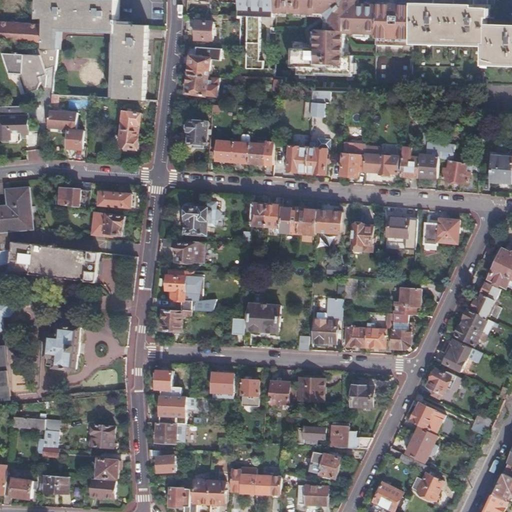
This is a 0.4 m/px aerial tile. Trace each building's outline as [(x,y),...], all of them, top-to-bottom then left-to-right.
[(0,0),(0,42),(47,46),(47,20),(40,19),(39,26),(0,22),(0,0)] [(47,20),(47,46),(58,47),(60,27),(118,29),(114,98),(145,100),(150,24),(122,23),(122,19),(119,19),(119,0),(40,0),(40,2),(40,11),(40,19),(47,20)] [(239,0),(240,15),(247,15),(248,68),(264,68),(264,60),(260,60),(261,13),(275,13),(275,0),(239,0)] [(330,21),(330,33),(345,34),(350,34),(350,0),(275,0),(275,13),(325,15),(330,21)] [(350,0),(350,34),(377,35),(377,11),(377,4),(366,4),(362,0),(350,0)] [(511,65),(511,24),(493,24),(493,18),(496,18),(496,0),(433,0),(433,3),(412,2),(412,4),(412,6),(412,43),(485,46),(484,65),(511,65)] [(32,10),(40,11),(40,2),(32,2),(32,10)] [(412,6),(377,4),(377,11),(377,35),(376,81),(413,82),(412,43),(412,6)] [(213,40),(214,22),(198,21),(197,40),(213,40)] [(345,56),(345,34),(330,33),(317,32),(316,51),(293,50),(293,70),(299,70),(299,77),(353,78),(353,57),(345,56)] [(197,46),(196,58),(192,57),(190,74),(209,75),(211,59),(222,60),(223,47),(197,46)] [(209,75),(190,74),(188,92),(207,95),(209,75)] [(476,85),(481,85),(485,85),(485,74),(476,74),(476,85)] [(220,76),(209,75),(207,95),(219,96),(220,76)] [(283,78),(275,78),(274,90),(281,90),(283,78)] [(451,93),(451,84),(441,84),(440,93),(451,93)] [(334,91),(316,90),(315,103),(329,104),(329,100),(334,100),(334,91)] [(306,117),(313,118),(314,116),(315,103),(307,102),(306,117)] [(329,104),(315,103),(314,116),(328,117),(329,104)] [(29,106),(0,107),(0,139),(1,140),(2,140),(4,143),(15,142),(15,144),(19,144),(22,142),(23,139),(23,134),(28,134),(30,134),(30,130),(31,129),(30,120),(29,120),(29,106)] [(51,112),(49,129),(70,132),(69,149),(84,150),(85,132),(77,132),(78,114),(51,112)] [(124,129),(140,131),(141,122),(142,122),(143,114),(126,112),(124,129)] [(208,132),(211,132),(212,128),(209,127),(209,122),(190,120),(190,129),(191,129),(191,142),(194,142),(205,143),(207,143),(208,132)] [(139,138),(140,131),(124,129),(122,147),(140,149),(141,138),(139,138)] [(441,158),(451,160),(453,152),(454,144),(433,142),(434,133),(424,132),(422,147),(422,153),(441,155),(441,158)] [(311,148),(308,171),(327,173),(329,148),(332,148),(333,138),(320,137),(319,147),(311,146),(311,148)] [(218,159),(234,160),(235,142),(219,140),(218,159)] [(235,142),(234,160),(249,161),(250,143),(235,142)] [(250,143),(249,161),(275,163),(276,145),(250,143)] [(359,170),(365,170),(365,169),(366,152),(367,146),(345,144),(342,174),(358,175),(359,170)] [(290,170),(308,171),(311,148),(292,146),(290,170)] [(402,175),(420,176),(422,153),(422,147),(405,146),(404,155),(402,173),(402,175)] [(404,155),(366,152),(365,169),(383,171),(383,173),(392,174),(393,172),(402,173),(404,155)] [(468,163),(470,154),(453,152),(451,160),(468,163)] [(420,176),(439,178),(441,158),(441,155),(422,153),(420,176)] [(511,183),(511,155),(493,154),(490,182),(511,183)] [(469,183),(472,164),(468,163),(451,160),(449,170),(445,169),(443,179),(469,183)] [(90,208),(92,182),(83,182),(83,188),(67,187),(67,191),(61,191),(60,204),(90,208)] [(0,263),(11,264),(14,242),(8,241),(8,232),(34,229),(29,188),(7,190),(9,206),(0,207),(0,263)] [(132,206),(133,193),(106,190),(104,203),(118,205),(117,208),(125,209),(126,206),(132,206)] [(222,193),(213,192),(213,204),(210,204),(210,208),(189,207),(189,218),(190,218),(189,232),(209,233),(209,225),(214,225),(216,223),(216,218),(221,216),(222,193)] [(261,196),(253,196),(252,224),(267,225),(269,204),(261,204),(261,196)] [(269,204),(267,225),(282,226),(284,198),(277,197),(276,205),(269,204)] [(284,198),(282,226),(281,232),(299,233),(301,209),(291,208),(291,198),(284,198)] [(319,201),(318,210),(317,231),(343,232),(344,211),(330,210),(331,202),(319,201)] [(301,209),(299,233),(317,234),(317,231),(318,210),(301,209)] [(125,227),(126,217),(96,213),(93,234),(114,237),(114,234),(123,235),(123,226),(125,227)] [(409,238),(410,219),(389,218),(388,236),(409,238)] [(458,243),(460,220),(439,219),(438,242),(458,243)] [(364,251),(373,251),(374,227),(366,226),(366,225),(354,224),(353,243),(364,244),(364,251)] [(208,241),(196,240),(196,243),(178,242),(178,253),(180,253),(179,261),(207,263),(208,248),(208,241)] [(98,282),(101,252),(42,245),(14,242),(11,264),(11,266),(10,272),(98,282)] [(499,255),(494,265),(497,266),(491,279),(506,286),(510,276),(511,277),(511,251),(506,249),(502,256),(499,255)] [(257,264),(249,263),(248,273),(248,279),(256,279),(257,264)] [(424,276),(429,270),(424,266),(419,272),(424,276)] [(190,270),(172,269),(172,275),(169,275),(169,279),(167,280),(167,283),(168,284),(169,287),(174,287),(174,300),(180,300),(179,309),(185,310),(194,310),(195,310),(195,301),(199,302),(203,279),(193,278),(190,278),(190,270)] [(354,277),(349,277),(346,277),(345,298),(358,298),(359,277),(354,277)] [(502,289),(488,282),(483,292),(485,293),(497,299),(502,289)] [(421,288),(403,287),(401,287),(401,294),(405,294),(404,302),(397,302),(396,314),(410,314),(417,315),(418,306),(422,306),(423,288),(421,288)] [(477,298),(472,310),(489,317),(497,299),(485,293),(481,300),(477,298)] [(19,309),(18,302),(11,302),(4,296),(0,301),(0,391),(8,391),(5,346),(0,345),(0,337),(6,331),(6,317),(13,317),(19,309)] [(343,321),(345,299),(330,299),(329,313),(328,320),(317,319),(316,319),(314,343),(327,344),(327,342),(338,342),(339,321),(343,321)] [(250,329),(280,331),(281,306),(262,305),(254,305),(252,305),(250,329)] [(464,322),(483,331),(489,333),(493,324),(497,326),(499,322),(489,317),(472,310),(470,309),(464,322)] [(194,310),(185,310),(185,312),(165,310),(163,329),(184,331),(185,315),(194,316),(194,310)] [(395,327),(396,314),(388,313),(387,326),(395,327)] [(410,314),(396,314),(395,327),(393,348),(403,349),(412,344),(413,331),(409,331),(410,314)] [(47,365),(77,368),(81,328),(72,326),(73,316),(62,315),(61,325),(52,324),(50,333),(49,332),(46,354),(48,355),(47,365)] [(233,334),(244,335),(246,318),(240,318),(234,318),(233,334)] [(450,327),(447,333),(457,338),(459,335),(477,344),(483,331),(464,322),(459,333),(457,332),(458,331),(450,327)] [(348,346),(367,347),(368,329),(349,328),(348,346)] [(368,329),(367,347),(386,347),(387,331),(378,330),(370,329),(368,329)] [(309,350),(310,337),(301,337),(300,350),(309,350)] [(484,351),(457,338),(454,347),(452,346),(451,348),(448,346),(441,360),(463,371),(471,356),(479,360),(484,351)] [(465,379),(449,371),(447,374),(438,369),(430,387),(437,390),(436,394),(443,398),(444,397),(452,401),(457,390),(459,391),(465,379)] [(163,389),(163,396),(184,396),(184,389),(174,389),(175,371),(160,371),(155,374),(155,378),(157,380),(158,380),(158,388),(163,389)] [(234,395),(235,375),(214,374),(213,391),(222,391),(222,392),(230,393),(230,394),(234,395)] [(259,407),(261,381),(252,381),(253,379),(251,377),(246,377),(245,378),(245,380),(244,380),(243,406),(259,407)] [(326,390),(326,379),(300,378),(300,401),(322,402),(322,390),(326,390)] [(371,379),(355,378),(353,404),(374,405),(375,386),(371,386),(371,379)] [(296,402),(297,388),(292,387),(292,384),(274,382),(273,403),(290,404),(291,401),(296,402)] [(501,396),(506,399),(511,389),(506,387),(501,396)] [(188,415),(189,397),(184,396),(163,396),(162,414),(188,415)] [(420,409),(414,421),(438,433),(447,414),(422,402),(419,408),(420,409)] [(480,412),(476,421),(488,426),(492,418),(480,412)] [(46,419),(14,416),(13,425),(45,429),(46,419)] [(60,420),(46,419),(45,429),(43,447),(57,448),(58,435),(54,435),(55,430),(59,430),(60,420)] [(488,426),(476,421),(473,429),(485,434),(488,426)] [(179,423),(159,422),(158,441),(178,442),(179,423)] [(337,424),(336,447),(350,448),(352,428),(352,424),(337,424)] [(116,437),(117,428),(93,425),(91,445),(114,447),(115,437),(116,437)] [(296,427),(295,442),(303,442),(304,441),(317,442),(317,440),(326,440),(326,427),(304,426),(304,427),(296,427)] [(415,435),(414,438),(433,448),(439,436),(421,427),(417,436),(415,435)] [(368,449),(374,437),(361,436),(361,428),(352,428),(350,448),(368,449)] [(235,441),(236,438),(221,437),(220,453),(235,454),(235,441)] [(433,448),(414,438),(412,440),(414,441),(410,451),(428,460),(430,454),(433,448)] [(453,441),(449,438),(443,450),(448,452),(453,441)] [(58,448),(57,448),(43,447),(42,455),(58,456),(58,448)] [(326,464),(329,453),(315,448),(311,459),(326,464)] [(180,451),(150,450),(150,457),(159,457),(159,472),(177,472),(177,453),(180,453),(180,451)] [(403,451),(400,458),(420,468),(425,470),(428,464),(403,451)] [(335,455),(332,454),(329,453),(326,464),(322,477),(326,478),(328,475),(337,478),(343,457),(335,455)] [(6,495),(5,505),(12,505),(13,496),(33,498),(34,486),(37,486),(37,484),(35,484),(35,481),(23,480),(23,477),(21,477),(21,479),(15,479),(15,472),(18,472),(19,456),(10,455),(8,475),(6,495)] [(119,477),(120,460),(99,457),(98,476),(119,477)] [(421,477),(416,488),(426,493),(427,496),(429,498),(432,496),(435,497),(438,490),(441,492),(447,480),(430,472),(426,480),(421,477)] [(461,479),(467,482),(470,475),(464,472),(461,479)] [(511,475),(505,472),(494,493),(507,500),(510,494),(511,494),(511,475)] [(69,494),(70,476),(47,474),(46,492),(69,494)] [(258,492),(259,475),(243,474),(242,491),(258,492)] [(273,476),(259,475),(258,492),(272,493),(273,476)] [(117,498),(118,481),(93,478),(91,497),(117,498)] [(197,511),(198,500),(212,500),(213,481),(202,481),(198,481),(192,480),(192,482),(192,489),(190,511),(197,511)] [(213,481),(212,500),(227,501),(228,482),(223,482),(213,481)] [(390,485),(387,483),(383,481),(375,500),(395,510),(404,491),(390,485)] [(329,505),(330,486),(301,485),(300,503),(310,503),(310,506),(316,506),(316,504),(329,505)] [(184,511),(190,511),(192,489),(171,488),(171,506),(185,506),(184,511)] [(507,500),(494,493),(485,511),(502,511),(509,501),(507,500)]
